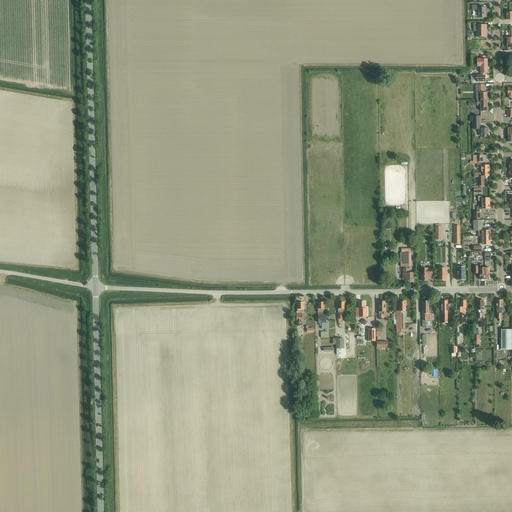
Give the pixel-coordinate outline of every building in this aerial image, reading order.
[(479,18),(487,18),(487,8),(481,8),(481,5),(472,5),(472,11),(478,11),(479,18)] [(487,32),(486,32),(486,30),(487,30),(487,25),(480,25),(480,23),(474,23),(474,31),(477,31),(477,37),(480,37),(480,39),(484,39),(484,37),(487,37),(487,32)] [(478,66),(481,66),(488,66),(488,59),(485,59),(485,56),(481,56),(481,59),(477,59),(478,66)] [(485,81),(485,73),(488,73),(488,66),(481,66),(481,74),(481,75),(476,75),(476,76),(471,76),(471,81),(485,81)] [(478,90),(476,90),(477,100),(481,100),(488,100),(488,99),(488,97),(487,97),(487,93),(485,93),(485,86),(485,85),(478,85),(478,86),(478,90)] [(484,111),(488,111),(488,100),(481,100),(477,100),(477,106),(480,106),(480,107),(481,107),(481,111),(482,111),(482,112),(484,112),(484,111)] [(480,121),(473,121),(473,123),(473,129),(479,129),(479,133),(481,133),(481,137),(489,137),(489,129),(480,129),(480,121)] [(477,155),(473,155),(473,164),(477,164),(478,168),(481,168),(481,171),(489,171),(489,165),(482,165),(482,162),(483,162),(483,155),(477,155)] [(484,187),(484,177),(490,176),(489,171),(481,171),(481,173),(474,173),(474,182),(476,182),(476,185),(479,185),(479,187),(484,187)] [(474,219),(480,219),(480,212),(479,212),(479,210),(482,210),(482,209),(490,209),(490,203),(482,203),(482,206),(479,206),(477,206),(477,212),(474,212),(474,219)] [(482,220),(473,220),(474,231),(479,231),(479,236),(480,236),(482,236),(490,236),(490,230),(482,231),(482,220)] [(482,236),(480,236),(480,245),(491,245),(490,241),(490,236),(482,236)] [(400,267),(402,267),(402,280),(406,280),(406,281),(409,281),(410,281),(411,281),(412,281),(412,273),(409,273),(409,270),(410,270),(410,266),(411,266),(410,249),(403,249),(403,253),(400,253),(400,267)] [(474,274),(480,274),(480,280),(485,280),(485,272),(484,272),(484,271),(485,271),(485,270),(485,268),(483,268),(483,264),(480,264),(480,266),(474,266),(474,274)] [(445,268),(437,268),(438,280),(446,280),(445,268)] [(420,272),(420,277),(421,281),(428,281),(427,275),(432,275),(432,269),(427,269),(420,269),(420,272)] [(430,327),(430,320),(430,314),(432,314),(432,307),(428,307),(428,301),(422,301),(422,308),(422,311),(422,320),(423,320),(422,327),(423,327),(423,333),(432,334),(432,327),(430,327)] [(402,333),(402,311),(405,311),(405,308),(405,302),(399,302),(399,308),(399,311),(396,311),(396,313),(396,320),(396,333),(402,333)] [(321,329),(327,329),(327,323),(326,323),(326,316),(323,315),(323,312),(324,303),(318,303),(318,323),(321,323),(321,329)] [(358,309),(355,309),(355,317),(366,317),(366,309),(364,309),(364,303),(358,303),(358,309)] [(511,350),(511,330),(502,330),(502,350),(511,350)]
